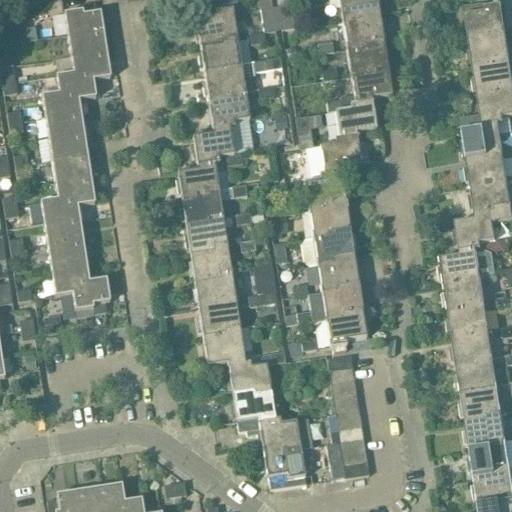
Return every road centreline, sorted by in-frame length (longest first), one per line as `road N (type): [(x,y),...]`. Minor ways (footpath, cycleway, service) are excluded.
road 1 (residential): [(253,511),(142,436),(19,452),(0,480)]
road 2 (residential): [(297,511),(383,487),(369,361)]
